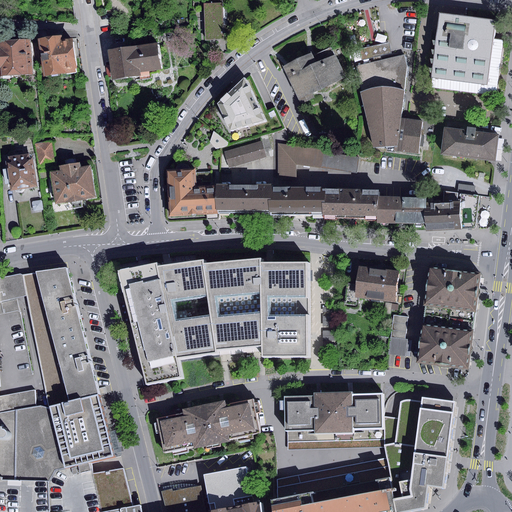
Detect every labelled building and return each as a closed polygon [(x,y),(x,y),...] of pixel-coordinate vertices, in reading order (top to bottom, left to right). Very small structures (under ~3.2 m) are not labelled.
[(205,40),(223,39),(221,0),(208,0),(209,3),(204,4),(205,40)] [(495,35),(496,20),(440,13),(431,87),(496,95),(503,41),(494,39),(495,35)] [(41,28),(42,38),(61,36),(60,30),(41,28)] [(38,39),(43,78),(77,73),(72,39),(62,40),(61,36),(42,38),(38,39)] [(0,40),(0,76),(33,74),(30,38),(0,40)] [(113,48),(127,47),(126,38),(112,40),(113,48)] [(362,60),(374,57),(381,56),(391,53),(389,42),(375,45),(359,49),(362,60)] [(115,79),(143,76),(143,71),(162,68),(159,43),(127,47),(113,48),(111,49),(115,79)] [(283,67),(299,101),(346,80),(331,46),(283,67)] [(373,148),(397,146),(402,118),(408,66),(405,55),(382,60),(381,56),(374,57),(373,57),(374,62),(355,66),(373,148)] [(217,103),(230,131),(264,120),(243,78),(217,103)] [(422,121),(402,118),(397,146),(396,154),(417,157),(419,146),(423,147),(424,136),(420,135),(422,121)] [(441,155),(496,162),(499,134),(476,131),(476,128),(467,127),(467,130),(445,128),(441,155)] [(213,131),(210,141),(216,149),(220,148),(228,145),(228,142),(213,131)] [(52,141),(35,144),(38,165),(55,163),(52,141)] [(261,142),(225,152),(230,168),(266,158),(261,142)] [(278,144),(277,178),(297,181),(297,165),(321,169),(324,151),(278,144)] [(359,157),(324,151),(321,169),(357,175),(359,157)] [(6,162),(10,191),(15,191),(16,192),(18,192),(19,192),(21,192),(22,191),(23,191),(23,190),(37,187),(33,157),(30,157),(29,153),(9,156),(9,161),(6,162)] [(81,200),(96,198),(90,165),(80,167),(79,162),(70,164),(59,166),(60,170),(50,172),(56,204),(72,201),(73,209),(82,207),(81,200)] [(362,162),(360,174),(383,177),(385,165),(362,162)] [(176,170),(167,170),(169,216),(206,214),(207,219),(219,219),(219,213),(218,186),(212,186),(196,187),(195,173),(195,169),(189,169),(189,167),(188,165),(186,164),(184,163),(182,163),(180,164),(178,165),(176,166),(176,168),(176,170)] [(212,172),(195,173),(196,187),(212,186),(212,172)] [(461,193),(474,195),(476,186),(458,183),(457,192),(461,193)] [(247,213),(273,212),(272,188),(273,185),(218,186),(219,213),(247,213)] [(299,215),(322,214),(323,190),(323,187),(272,188),(273,212),(273,215),(299,215)] [(352,218),(377,219),(378,196),(378,191),(323,190),(322,214),(322,218),(352,218)] [(443,191),(443,203),(460,202),(461,200),(457,199),(458,193),(443,191)] [(461,200),(460,202),(461,229),(474,228),(479,196),(474,195),(461,193),(461,200)] [(402,224),(425,225),(425,203),(426,198),(378,196),(377,219),(377,223),(402,224)] [(41,200),(33,202),(32,203),(33,211),(35,212),(43,210),(43,209),(42,201),(41,200)] [(425,231),(461,229),(460,202),(443,203),(425,203),(425,225),(425,231)] [(204,261),(159,267),(178,359),(217,355),(217,350),(263,347),(262,264),(261,259),(205,265),(204,261)] [(178,359),(159,267),(158,263),(120,272),(148,386),(182,376),(178,359)] [(308,264),(262,264),(263,347),(263,359),(310,358),(308,264)] [(43,374),(90,363),(74,304),(64,266),(34,271),(35,273),(22,275),(26,295),(43,374)] [(359,285),(357,298),(397,303),(401,273),(361,267),(359,285)] [(480,274),(429,267),(425,305),(475,311),(480,274)] [(0,299),(17,297),(21,296),(26,295),(22,275),(20,274),(16,275),(0,278),(0,299)] [(357,298),(359,285),(348,283),(344,303),(356,305),(357,298)] [(0,396),(34,390),(17,297),(0,299),(0,396)] [(475,311),(425,305),(422,324),(472,331),(475,311)] [(408,318),(394,316),(391,337),(405,339),(408,318)] [(337,317),(323,317),(323,326),(337,326),(337,317)] [(422,324),(417,362),(467,369),(472,331),(422,324)] [(337,331),(323,331),(323,341),(337,341),(337,331)] [(405,339),(391,337),(389,354),(405,356),(408,339),(405,339)] [(99,395),(90,363),(43,374),(49,406),(99,395)] [(0,396),(0,410),(36,406),(34,390),(0,396)] [(335,441),(334,392),(313,393),(313,396),(284,397),(286,443),(335,441)] [(335,441),(385,440),(384,416),(383,393),(351,394),(351,392),(334,392),(335,441)] [(0,437),(0,475),(2,476),(2,480),(48,481),(55,470),(88,462),(113,457),(99,395),(49,406),(50,409),(36,406),(0,410),(0,426),(2,426),(2,428),(7,428),(8,429),(9,430),(10,431),(10,433),(10,434),(10,436),(9,436),(9,437),(7,438),(0,437)] [(441,487),(453,403),(423,399),(422,402),(408,400),(403,401),(400,403),(398,419),(394,443),(384,445),(387,459),(390,477),(396,511),(398,511),(424,508),(427,485),(441,487)] [(254,434),(259,433),(252,400),(227,406),(225,400),(204,405),(213,444),(254,434)] [(213,444),(204,405),(181,410),(182,412),(155,418),(163,452),(193,446),(194,448),(213,444)] [(388,417),(384,416),(385,440),(384,445),(394,443),(398,419),(388,417)] [(0,437),(7,438),(9,437),(9,436),(10,436),(10,434),(10,433),(10,431),(9,430),(8,429),(7,428),(2,428),(2,426),(0,426),(0,437)] [(273,432),(259,433),(254,434),(256,469),(277,468),(276,446),(273,432)] [(387,459),(297,475),(300,494),(390,477),(387,459)] [(49,511),(104,511),(132,507),(123,468),(91,475),(88,462),(55,470),(48,481),(49,511)] [(204,475),(210,511),(254,503),(246,467),(204,475)] [(277,476),(277,468),(256,469),(257,486),(274,485),(274,476),(277,476)] [(0,475),(0,511),(49,511),(48,481),(2,480),(2,476),(0,475)] [(277,479),(277,497),(300,494),(297,475),(277,479)] [(396,511),(390,477),(300,494),(303,511),(396,511)] [(162,491),(166,511),(206,511),(201,486),(197,486),(172,492),(172,489),(164,491),(162,491)] [(303,511),(300,494),(277,497),(269,499),(271,511),(303,511)] [(261,511),(260,502),(254,503),(210,511),(206,511),(261,511)]
